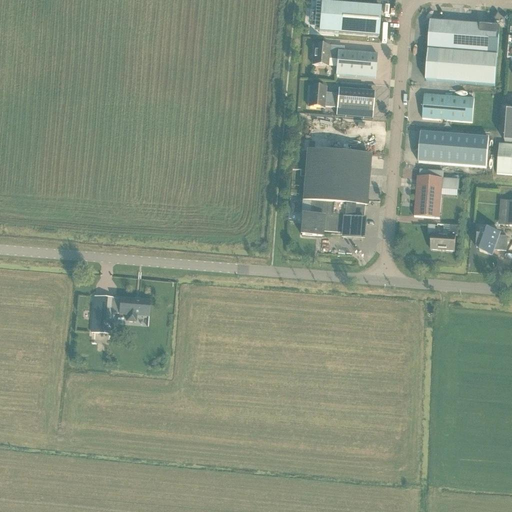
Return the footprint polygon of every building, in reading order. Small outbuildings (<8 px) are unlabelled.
[(378,37),(380,9),(317,4),(316,13),(312,12),(311,23),(315,24),(315,32),(378,37)] [(500,27),(430,21),(428,51),(426,81),(495,87),(500,27)] [(335,75),(375,79),(377,55),(338,52),(338,48),(314,46),(312,65),(328,67),(329,60),(337,60),(335,75)] [(326,89),(310,87),(308,107),(324,109),(324,107),(337,108),(337,110),(373,113),(374,93),(338,90),(338,95),(326,94),(326,89)] [(424,95),(422,119),(472,123),(474,99),(424,95)] [(489,139),(421,133),(419,163),(486,169),(489,139)] [(497,175),(511,175),(511,145),(499,144),(497,175)] [(322,225),(322,233),(362,236),(364,206),(366,206),(371,156),(309,150),(305,191),(318,192),(315,224),(322,225)] [(442,179),(417,177),(414,217),(439,219),(442,179)] [(321,238),(322,233),(322,225),(315,224),(318,192),(305,191),(304,201),(303,201),(311,202),(310,216),(303,215),(301,236),(321,238)] [(432,235),(431,251),(454,252),(456,237),(458,237),(458,227),(450,226),(450,236),(432,235)] [(500,234),(488,230),(487,229),(485,236),(477,235),(476,248),(481,249),(479,252),(492,256),(494,251),(506,252),(507,238),(499,237),(500,234)] [(128,301),(115,299),(94,297),(91,334),(111,336),(114,312),(127,314),(127,315),(127,322),(136,322),(136,316),(147,317),(149,301),(128,299),(128,301)]
